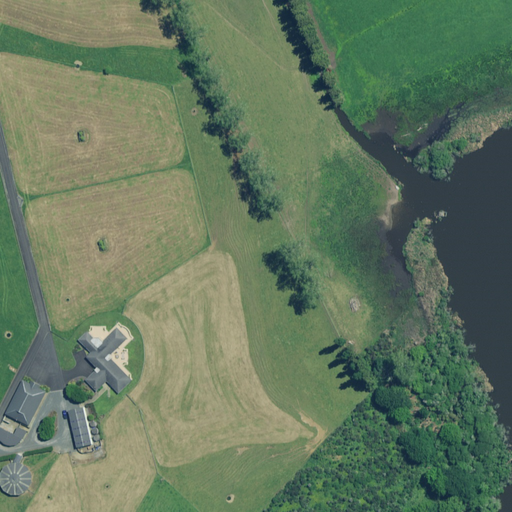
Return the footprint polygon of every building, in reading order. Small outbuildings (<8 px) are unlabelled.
[(105,342),(102,339),(94,339),(89,333),(81,340),(93,353),(89,357),(98,367),(95,370),(97,372),(88,380),(98,391),(109,381),(120,393),(132,381),(112,360),(115,357),(113,354),(129,339),(118,329),(105,342)] [(46,392),(24,381),(7,415),(29,426),(46,392)] [(84,408),(69,411),(78,448),(93,445),(84,408)] [(96,419),(89,421),(94,442),(101,440),(96,419)] [(19,427),(15,434),(0,427),(0,440),(1,443),(3,444),(5,445),(8,446),(10,447),(13,447),(15,446),(17,446),(19,444),(21,443),(23,441),(24,439),(28,432),(19,427)] [(17,463),(16,463),(13,463),(10,464),(8,465),(5,466),(3,468),(1,471),(0,473),(0,474),(0,484),(0,485),(1,488),(3,490),(5,492),(7,494),(10,495),(13,496),(16,496),(19,496),(21,495),(24,494),(26,492),(29,490),(30,488),(31,485),(32,482),(33,480),(32,477),(32,474),(30,471),(29,469),(27,467),(24,465),(22,464),(19,463),(17,463)]
